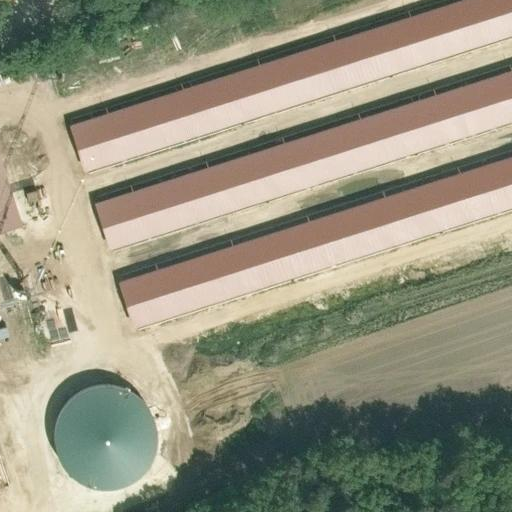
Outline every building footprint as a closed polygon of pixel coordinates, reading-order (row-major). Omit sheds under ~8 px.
[(511,0),(454,0),(71,123),(85,168),(511,31),(511,0)] [(511,66),(96,199),(110,246),(511,117),(511,66)] [(0,152),(0,226),(23,219),(0,152)] [(511,152),(119,277),(137,323),(511,203),(511,152)] [(84,387),(70,397),(60,410),(57,423),(57,446),(67,466),(82,478),(97,483),(117,483),(131,479),(148,465),(157,449),(157,424),(149,404),(132,389),(107,383),(84,387)]
